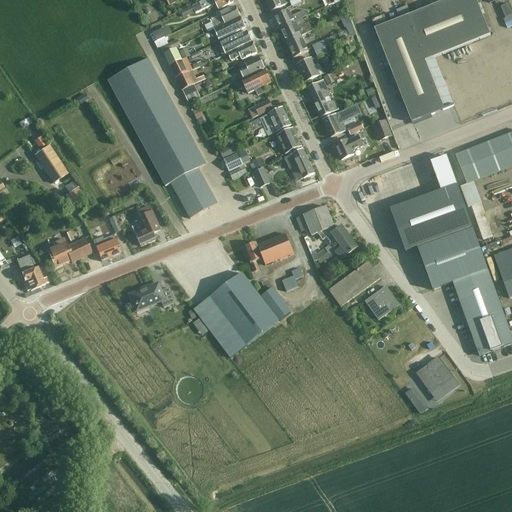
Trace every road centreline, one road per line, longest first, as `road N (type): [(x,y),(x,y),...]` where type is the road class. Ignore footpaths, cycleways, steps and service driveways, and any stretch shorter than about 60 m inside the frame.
road 1 (residential): [(333,188),(459,364),(474,373),(511,360)]
road 2 (residential): [(185,511),(22,312)]
road 3 (residential): [(333,188),(249,0)]
road 4 (unclassified): [(511,116),(333,188)]
road 5 (residential): [(188,243),(93,90)]
road 6 (residential): [(22,312),(188,243)]
road 7 (residential): [(188,243),(333,188)]
